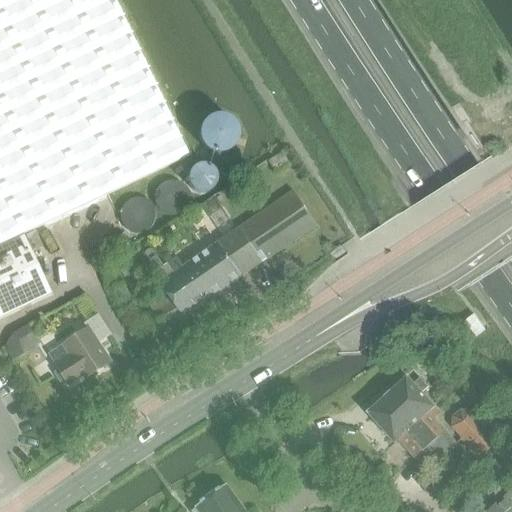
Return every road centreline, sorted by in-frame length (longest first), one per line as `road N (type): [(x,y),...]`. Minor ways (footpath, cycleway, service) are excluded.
road 1 (primary): [(312,0),(511,304)]
road 2 (secondary): [(51,511),(335,325)]
road 3 (primary): [(511,234),(357,0)]
road 4 (secondary): [(511,202),(375,289),(335,325)]
road 5 (secondary): [(335,325),(415,299),(511,237)]
road 6 (unknown): [(242,385),(306,475),(285,511)]
